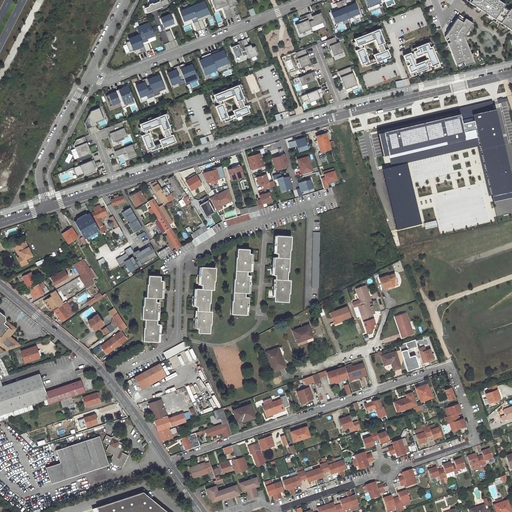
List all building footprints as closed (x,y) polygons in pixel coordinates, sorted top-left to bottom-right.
[(169,4),(166,0),(158,0),(159,1),(144,7),(146,13),(169,4)] [(211,0),(215,8),(222,5),(227,19),(232,17),(225,0),(211,0)] [(235,0),(225,0),(232,17),(236,16),(233,9),(234,8),(233,7),(235,6),(235,5),(237,4),(235,0)] [(348,6),(345,0),(342,0),(341,1),(347,18),(359,13),(355,3),(348,6)] [(468,0),(468,1),(494,19),(503,6),(504,4),(498,0),(468,0)] [(208,11),(204,1),(192,6),(195,15),(208,11)] [(347,18),(341,1),(336,3),(339,10),(331,13),(335,23),(347,18)] [(192,6),(180,11),(183,19),(191,16),(192,18),(196,16),(195,15),(192,6)] [(500,23),(509,10),(503,6),(494,19),(500,23)] [(511,9),(510,8),(509,10),(500,23),(511,30),(511,29),(511,9)] [(311,27),(324,22),(320,13),(312,16),(311,13),(306,15),(311,27)] [(160,18),(164,27),(174,23),(170,14),(160,18)] [(475,63),(464,36),(473,23),(459,14),(451,27),(445,36),(456,65),(463,62),(464,65),(475,63)] [(306,15),(300,17),(302,22),(295,24),(299,34),(312,29),(311,27),(306,15)] [(149,23),(136,28),(139,34),(142,42),(147,40),(147,39),(154,36),(149,23)] [(380,29),(354,39),(355,41),(353,42),(362,64),(364,63),(365,66),(390,56),(380,29)] [(174,40),(170,30),(165,32),(170,42),(174,40)] [(139,34),(128,39),(129,41),(126,42),(129,51),(139,47),(142,53),(146,51),(143,45),(142,42),(139,34)] [(328,46),(329,46),(333,56),(343,52),(339,42),(337,43),(335,37),(326,40),(328,46)] [(242,40),(247,54),(249,58),(257,55),(256,51),(257,50),(255,46),(252,47),(251,46),(249,47),(246,39),(242,40)] [(238,44),(231,47),(235,57),(242,55),(243,56),(247,54),(242,40),(237,42),(238,44)] [(413,52),(403,56),(410,73),(439,61),(431,42),(412,49),(413,52)] [(297,58),(301,67),(311,64),(305,49),(300,51),(296,52),(298,58),(297,58)] [(210,53),(216,67),(228,62),(223,50),(219,52),(216,53),(215,51),(210,53)] [(204,72),(211,69),(212,72),(217,70),(216,67),(210,53),(205,55),(206,58),(203,59),(200,60),(204,72)] [(217,71),(229,66),(228,62),(216,67),(217,70),(217,71)] [(184,63),(178,65),(186,83),(189,82),(187,79),(196,75),(192,64),(185,67),(184,63)] [(178,65),(174,67),(175,70),(167,73),(172,84),(178,82),(179,86),(186,83),(178,65)] [(347,89),(357,85),(350,67),(338,71),(342,82),(344,82),(347,89)] [(314,71),(298,77),(302,86),(315,80),(313,76),(315,75),(314,71)] [(147,78),(154,96),(160,94),(159,91),(165,89),(160,74),(153,77),(153,75),(147,78)] [(142,80),(143,82),(136,85),(140,97),(146,95),(147,98),(154,96),(147,78),(142,80)] [(238,85),(214,94),(215,98),(213,99),(221,120),(224,118),(225,122),(249,113),(238,85)] [(122,108),(134,103),(128,86),(115,90),(120,102),(122,108)] [(321,88),(301,96),(304,101),(308,100),(309,102),(320,98),(318,94),(322,92),(321,88)] [(110,106),(120,102),(115,90),(112,92),(112,93),(110,94),(106,96),(110,106)] [(91,111),(85,123),(87,129),(97,125),(96,122),(104,119),(99,107),(91,111)] [(458,114),(377,133),(382,156),(388,154),(464,136),(463,132),(475,129),(479,145),(493,201),(511,196),(511,182),(494,109),(472,114),(473,120),(460,123),(458,114)] [(165,114),(141,124),(142,127),(140,128),(148,149),(151,148),(152,151),(175,142),(165,114)] [(113,142),(127,136),(121,122),(105,128),(108,134),(109,133),(113,142)] [(464,136),(388,154),(391,167),(406,163),(479,145),(475,129),(463,132),(464,136)] [(331,149),(326,133),(317,136),(318,140),(315,141),(318,152),(331,149)] [(335,135),(339,150),(347,147),(343,133),(335,135)] [(76,140),(73,146),(74,148),(75,147),(79,157),(91,153),(84,136),(76,140)] [(304,137),(288,143),(289,146),(296,144),(299,151),(307,149),(305,143),(306,143),(304,137)] [(136,155),(132,144),(114,151),(116,156),(126,152),(128,158),(136,155)] [(349,152),(341,154),(348,180),(357,178),(349,152)] [(263,166),(259,154),(248,157),(252,169),(263,166)] [(287,166),(283,154),(279,155),(279,157),(272,159),(275,170),(287,166)] [(312,170),(308,156),(297,159),(302,173),(312,170)] [(73,168),(77,178),(84,175),(96,171),(94,167),(93,165),(95,164),(94,160),(73,168)] [(391,167),(382,169),(396,230),(421,224),(406,163),(391,167)] [(221,166),(216,167),(219,178),(224,176),(221,166)] [(243,176),(240,166),(228,170),(231,180),(243,176)] [(219,178),(216,167),(207,170),(208,172),(204,173),(206,182),(209,181),(210,184),(217,181),(216,179),(219,178)] [(328,188),(327,182),(336,179),(334,171),(324,174),(325,177),(321,178),(323,185),(324,189),(328,188)] [(280,173),(272,176),(273,179),(277,178),(280,189),(286,187),(286,189),(292,187),(288,176),(283,177),(282,177),(281,177),(280,173)] [(263,184),(264,189),(275,186),(274,181),(268,182),(266,174),(256,177),(259,186),(263,184)] [(201,184),(195,175),(186,181),(191,190),(201,184)] [(183,191),(173,176),(169,178),(174,187),(172,188),(174,191),(172,192),(174,196),(181,192),(184,197),(187,195),(184,191),(183,191)] [(296,190),(298,197),(302,196),(301,192),(306,190),(312,188),(309,180),(298,183),(300,189),(296,190)] [(157,181),(152,184),(161,200),(162,199),(166,197),(165,195),(161,189),(157,181)] [(169,192),(166,186),(161,189),(165,195),(169,192)] [(340,188),(343,204),(350,202),(346,186),(340,188)] [(232,200),(228,189),(215,196),(216,196),(212,199),(218,210),(222,208),(221,206),(232,200)] [(146,201),(140,190),(130,196),(136,206),(146,201)] [(169,192),(165,195),(166,197),(169,202),(173,199),(169,192)] [(257,205),(259,210),(263,208),(262,203),(271,200),(269,192),(259,195),(261,199),(256,201),(257,205)] [(111,199),(113,205),(124,201),(122,196),(118,197),(117,195),(114,196),(114,198),(111,199)] [(187,196),(179,201),(182,207),(190,202),(187,196)] [(217,211),(218,210),(212,199),(216,196),(215,196),(210,199),(217,211)] [(154,212),(165,231),(171,228),(169,224),(158,206),(153,198),(148,201),(151,207),(149,209),(151,214),(154,212)] [(203,203),(199,205),(206,217),(214,212),(208,201),(203,203)] [(172,222),(162,204),(158,206),(169,224),(172,222)] [(107,213),(104,207),(101,208),(100,205),(93,207),(95,211),(92,212),(94,218),(94,219),(100,229),(101,231),(106,228),(103,224),(102,224),(98,217),(107,213)] [(247,208),(240,210),(242,215),(249,213),(250,212),(258,210),(259,210),(257,205),(247,208)] [(131,207),(122,212),(128,222),(130,220),(136,217),(131,207)] [(330,212),(332,219),(345,215),(342,208),(330,212)] [(74,221),(84,238),(100,229),(94,219),(90,212),(74,221)] [(252,220),(250,213),(227,220),(229,227),(252,220)] [(109,217),(115,228),(119,226),(113,215),(109,217)] [(130,222),(128,223),(134,232),(142,228),(137,218),(130,222)] [(205,226),(191,235),(193,239),(208,230),(206,227),(205,226)] [(78,236),(72,227),(63,234),(69,243),(78,236)] [(171,228),(165,231),(173,244),(176,250),(182,246),(171,228)] [(215,234),(212,228),(192,240),(196,246),(215,234)] [(290,248),(291,235),(276,235),(275,242),(273,242),(273,245),(275,245),(275,252),(277,252),(276,257),(274,256),(273,264),(270,264),(270,266),(273,266),(272,274),(274,274),(273,285),(271,285),(271,288),(274,288),(273,300),(287,301),(287,292),(289,292),(289,279),(286,279),(287,270),(289,248),(290,248)] [(16,245),(21,256),(20,257),(18,258),(22,266),(27,263),(25,259),(32,256),(25,242),(16,245)] [(173,244),(168,246),(172,252),(176,250),(173,244)] [(172,252),(168,246),(157,253),(161,259),(172,252)] [(124,250),(126,253),(128,256),(134,252),(130,247),(124,250)] [(137,258),(141,265),(156,256),(151,247),(140,253),(136,256),(137,258)] [(248,253),(248,249),(237,248),(236,256),(235,256),(233,278),(231,300),(230,313),(245,314),(245,306),(248,306),(248,304),(245,303),(246,296),(244,296),(244,292),(247,292),(248,284),(250,284),(250,282),(248,282),(248,274),(246,274),(246,270),(249,270),(250,263),(252,263),(252,261),(250,260),(250,253),(248,253)] [(126,253),(116,259),(120,265),(125,262),(130,259),(128,256),(126,253)] [(94,284),(100,280),(92,268),(90,269),(83,259),(81,257),(78,259),(79,261),(86,272),(94,284)] [(125,262),(131,272),(141,265),(137,258),(134,260),(132,258),(130,259),(125,262)] [(73,264),(80,275),(86,272),(79,261),(73,264)] [(46,271),(49,270),(45,262),(42,264),(38,266),(39,269),(43,267),(46,271)] [(214,280),(215,268),(200,267),(200,274),(197,274),(197,276),(200,276),(199,284),(202,284),(201,289),(196,288),(195,296),(193,295),(193,298),(196,298),(195,306),(197,306),(196,317),(193,317),(193,320),(196,320),(195,328),(197,328),(197,332),(207,332),(208,323),(209,324),(210,310),(206,310),(207,302),(209,302),(210,289),(213,289),(214,280)] [(55,284),(66,278),(63,272),(61,273),(60,272),(51,277),(55,284)] [(79,276),(87,288),(94,284),(86,272),(80,275),(79,276)] [(387,275),(379,277),(382,288),(391,285),(391,286),(394,285),(393,284),(397,282),(394,273),(388,275),(387,275)] [(31,274),(23,278),(28,289),(36,285),(34,281),(36,281),(34,277),(32,277),(31,274)] [(143,341),(158,341),(158,334),(161,334),(161,331),(158,331),(159,324),(156,324),(157,311),(159,312),(160,310),(157,310),(157,302),(155,302),(155,297),(160,297),(161,290),(163,290),(164,288),(161,288),(161,281),(160,280),(160,276),(149,276),(148,284),(147,284),(146,297),(144,297),(144,306),(143,306),(142,319),(146,319),(145,327),(144,327),(143,341)] [(40,289),(44,287),(42,282),(37,285),(28,289),(33,299),(43,294),(40,289)] [(355,289),(361,305),(367,302),(370,301),(369,297),(365,285),(355,289)] [(50,310),(61,303),(55,294),(50,297),(44,300),(50,310)] [(42,302),(48,311),(50,310),(44,300),(42,302)] [(358,306),(363,321),(372,318),(371,314),(369,306),(367,302),(361,305),(358,306)] [(62,306),(55,310),(62,321),(69,317),(69,316),(74,312),(69,305),(63,308),(62,306)] [(351,317),(347,307),(330,313),(334,323),(342,320),(351,317)] [(0,341),(4,344),(2,346),(7,350),(21,346),(10,337),(14,332),(4,324),(6,321),(6,317),(0,312),(0,341)] [(402,337),(413,333),(406,313),(395,317),(398,325),(400,324),(403,332),(400,333),(402,337)] [(118,314),(114,316),(116,320),(120,325),(123,323),(118,314)] [(103,324),(97,315),(88,321),(94,330),(103,324)] [(372,318),(363,321),(367,331),(371,329),(371,328),(373,327),(372,324),(374,324),(372,318)] [(16,329),(6,321),(4,324),(14,332),(16,329)] [(112,323),(103,330),(106,335),(109,332),(110,333),(116,328),(112,323)] [(312,338),(307,326),(292,332),(297,344),(312,338)] [(110,342),(115,348),(126,340),(120,332),(109,340),(110,342)] [(404,350),(417,345),(415,339),(397,345),(407,371),(417,367),(413,357),(407,359),(404,350)] [(101,346),(107,354),(115,348),(110,342),(109,340),(101,346)] [(188,347),(185,342),(164,353),(167,358),(188,347)] [(424,346),(418,349),(422,363),(435,358),(433,353),(431,354),(429,349),(425,350),(424,346)] [(26,364),(41,359),(37,348),(22,353),(26,364)] [(285,366),(278,348),(266,352),(273,371),(285,366)] [(400,367),(394,351),(380,356),(383,365),(390,363),(392,362),(394,369),(400,367)] [(344,367),(348,377),(358,374),(364,372),(361,363),(351,367),(350,364),(347,365),(347,366),(345,367),(344,367)] [(141,373),(147,383),(165,374),(159,364),(141,373)] [(344,367),(327,373),(327,374),(330,383),(348,377),(344,367)] [(349,381),(365,375),(364,372),(358,374),(348,377),(349,381)] [(140,387),(147,383),(141,373),(135,377),(140,387)] [(38,374),(1,387),(0,383),(0,415),(47,399),(49,404),(84,392),(80,380),(45,393),(38,374)] [(318,374),(312,375),(321,404),(327,401),(319,377),(318,374)] [(311,376),(304,378),(306,384),(313,382),(311,376)] [(488,401),(499,398),(496,389),(498,389),(496,384),(489,386),(490,391),(485,392),(488,401)] [(431,397),(427,385),(416,389),(420,401),(431,397)] [(313,399),(309,388),(297,392),(301,403),(313,399)] [(440,399),(439,394),(436,395),(439,403),(454,398),(450,388),(445,390),(447,397),(440,399)] [(84,395),(86,406),(102,403),(100,392),(84,395)] [(406,395),(407,398),(394,402),(398,412),(417,405),(412,393),(406,395)] [(288,405),(284,395),(280,396),(281,399),(270,403),(268,399),(263,401),(264,405),(262,405),(265,415),(275,412),(275,413),(285,410),(284,407),(288,405)] [(381,407),(379,400),(371,402),(370,400),(367,401),(368,403),(365,404),(367,410),(375,408),(375,409),(381,407)] [(161,401),(149,405),(151,411),(163,407),(161,401)] [(458,403),(449,406),(451,414),(448,415),(450,419),(457,416),(456,413),(461,411),(458,403)] [(255,418),(250,405),(233,411),(237,422),(248,418),(249,420),(255,418)] [(169,427),(170,427),(168,419),(163,407),(151,411),(158,431),(169,427)] [(214,411),(217,419),(221,418),(223,424),(227,422),(223,408),(214,411)] [(384,411),(381,412),(383,419),(379,420),(379,422),(378,422),(379,424),(387,421),(384,411)] [(186,421),(183,413),(168,419),(170,427),(186,421)] [(84,418),(87,426),(97,423),(94,415),(84,418)] [(351,423),(349,416),(339,419),(342,429),(348,427),(350,432),(361,428),(359,421),(351,423)] [(456,429),(457,429),(466,426),(463,418),(458,419),(457,416),(450,419),(451,422),(454,421),(456,429)] [(450,422),(452,430),(456,429),(454,421),(451,422),(450,419),(446,420),(447,423),(450,422)] [(223,424),(205,430),(206,433),(207,435),(221,430),(222,433),(224,437),(231,435),(227,422),(223,424)] [(441,434),(438,426),(430,429),(429,426),(426,427),(428,434),(431,433),(433,437),(441,434)] [(176,432),(175,428),(170,430),(169,427),(158,431),(162,441),(172,437),(171,434),(176,432)] [(309,437),(306,427),(291,432),(294,442),(309,437)] [(426,427),(422,428),(423,431),(415,434),(418,442),(427,440),(425,435),(428,434),(426,427)] [(385,430),(377,433),(376,430),(372,432),(375,439),(378,438),(380,442),(388,439),(385,430)] [(107,452),(114,455),(111,462),(123,468),(129,455),(123,452),(123,451),(125,445),(119,442),(122,436),(116,432),(114,437),(111,438),(107,436),(103,442),(110,445),(107,452)] [(370,435),(362,438),(365,447),(373,444),(372,440),(375,439),(372,432),(369,433),(370,435)] [(38,446),(24,433),(19,434),(33,448),(38,446)] [(195,433),(189,435),(193,448),(200,446),(196,436),(195,433)] [(108,462),(100,436),(56,450),(60,463),(89,454),(93,467),(108,462)] [(182,438),(183,442),(181,443),(182,446),(184,445),(186,450),(191,448),(187,436),(182,438)] [(274,446),(271,436),(259,440),(262,450),(274,446)] [(388,450),(403,445),(407,444),(405,436),(391,441),(393,445),(387,447),(388,450)] [(248,447),(250,454),(252,454),(256,453),(260,465),(264,464),(257,443),(248,447)] [(222,448),(225,455),(234,452),(231,445),(222,448)] [(395,452),(397,456),(406,453),(403,445),(388,450),(390,454),(395,452)] [(493,458),(490,449),(481,452),(483,456),(480,457),(482,465),(486,463),(485,461),(493,458)] [(364,451),(355,454),(356,458),(357,461),(372,456),(371,453),(365,455),(364,451)] [(252,454),(256,467),(260,465),(256,453),(252,454)] [(89,454),(60,463),(46,468),(51,481),(93,467),(89,454)] [(477,458),(475,454),(467,457),(470,466),(478,463),(479,466),(482,465),(480,457),(477,458)] [(346,468),(342,459),(342,460),(340,456),(334,458),(335,462),(338,471),(340,477),(344,476),(342,470),(346,468)] [(367,461),(373,459),(372,456),(357,461),(358,464),(360,468),(369,465),(367,461)] [(338,471),(335,462),(328,465),(327,462),(326,460),(325,457),(322,458),(323,463),(326,470),(329,469),(331,474),(338,471)] [(241,472),(247,470),(243,458),(236,460),(241,472)] [(465,467),(462,458),(454,461),(456,465),(452,467),(454,471),(455,474),(458,473),(457,470),(465,467)] [(228,461),(219,464),(222,472),(233,468),(235,474),(241,472),(236,460),(231,462),(232,466),(230,467),(228,461)] [(193,479),(208,473),(210,479),(206,481),(207,484),(213,482),(216,481),(215,478),(210,462),(205,464),(204,463),(189,468),(193,479)] [(442,465),(444,469),(441,470),(444,478),(447,477),(446,474),(454,471),(452,467),(451,462),(442,465)] [(323,463),(320,464),(321,467),(313,470),(316,479),(324,476),(322,471),(326,470),(323,463)] [(438,472),(436,467),(428,470),(431,479),(439,476),(440,479),(444,478),(441,470),(438,472)] [(414,476),(411,469),(402,473),(404,476),(398,478),(399,481),(414,476)] [(305,473),(304,470),(300,471),(303,478),(306,477),(308,482),(316,479),(313,470),(305,473)] [(293,487),(301,484),(300,479),(303,478),(300,471),(297,472),(298,475),(290,478),(293,487)] [(406,483),(407,487),(416,484),(414,478),(414,476),(399,481),(401,485),(406,483)] [(259,485),(256,477),(248,480),(240,483),(242,491),(246,490),(250,499),(258,496),(254,487),(259,485)] [(290,478),(283,480),(286,489),(290,488),(292,494),(295,492),(293,487),(290,478)] [(283,490),(280,481),(273,484),(278,498),(281,497),(279,492),(283,490)] [(376,486),(375,482),(366,485),(368,492),(383,487),(382,484),(376,486)] [(273,484),(266,486),(269,495),(272,494),(274,500),(278,498),(273,484)] [(212,503),(223,499),(224,501),(239,496),(236,485),(217,492),(215,487),(207,489),(207,490),(209,496),(207,497),(208,500),(210,499),(212,503)] [(380,496),(378,493),(384,491),(383,487),(368,492),(371,499),(380,496)] [(351,507),(358,504),(355,495),(351,497),(349,491),(346,492),(348,498),(351,507)] [(401,503),(409,500),(406,491),(397,494),(399,498),(396,499),(400,511),(404,511),(402,507),(401,503)] [(167,511),(144,492),(96,507),(98,511),(167,511)] [(385,508),(394,505),(395,509),(395,511),(399,511),(400,511),(396,499),(393,500),(391,496),(383,499),(385,508)] [(343,511),(343,509),(351,507),(348,498),(340,500),(341,505),(338,506),(339,511),(343,511)] [(510,511),(507,501),(494,506),(495,511),(510,511)] [(327,511),(334,511),(336,511),(335,511),(339,511),(338,506),(335,507),(333,503),(325,506),(327,511)]
